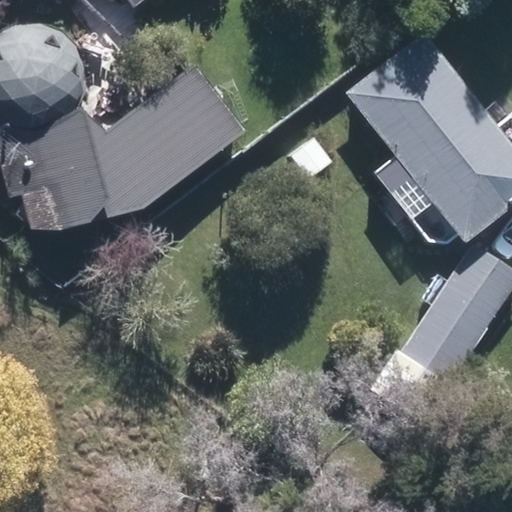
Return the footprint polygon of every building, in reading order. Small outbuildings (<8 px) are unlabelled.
[(511,0),(481,0),(460,17),(476,38),(511,10),(511,0)] [(0,181),(4,200),(43,192),(50,228),(137,210),(241,130),(192,67),(89,147),(81,113),(71,107),(74,102),(76,95),(78,88),(79,80),(78,73),(77,65),(73,58),(70,52),(65,46),(61,40),(55,35),(48,32),(41,29),(33,28),(26,28),(19,27),(11,29),(4,32),(0,33),(0,181)] [(422,212),(453,251),(511,204),(511,160),(413,37),(337,98),(385,159),(364,175),(405,226),(422,212)] [(286,159),(303,182),(328,164),(309,140),(286,159)] [(363,393),(419,429),(511,286),(511,275),(467,245),(393,356),(389,353),(363,393)]
